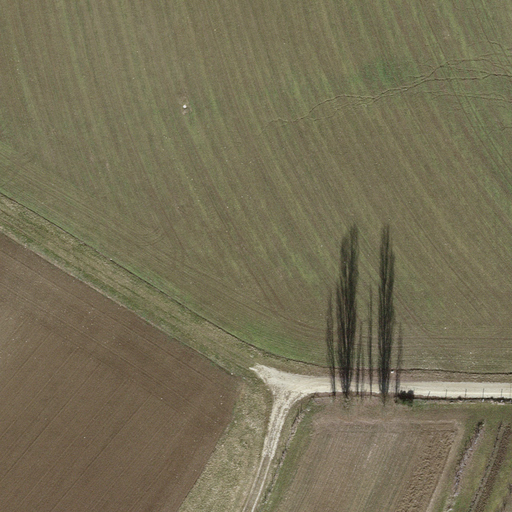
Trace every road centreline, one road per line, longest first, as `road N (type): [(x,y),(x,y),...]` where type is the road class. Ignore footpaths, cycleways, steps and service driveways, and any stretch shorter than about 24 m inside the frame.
road 1 (track): [(314,385),(234,365),(0,218)]
road 2 (track): [(511,390),(314,385),(283,403),(246,511)]
